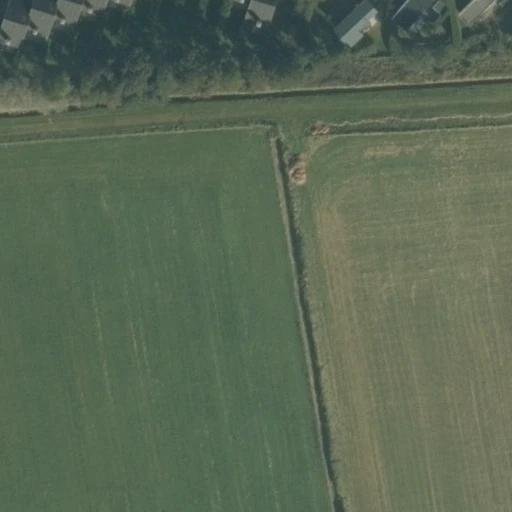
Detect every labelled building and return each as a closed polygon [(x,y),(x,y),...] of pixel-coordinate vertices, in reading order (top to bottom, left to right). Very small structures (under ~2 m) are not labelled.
[(19,50),(27,25),(26,25),(33,0),(9,0),(0,31),(0,35),(20,42),(18,49),(19,50)] [(46,39),(54,14),(53,14),(57,0),(33,0),(26,25),(27,25),(48,31),(45,39),(46,39)] [(74,28),(81,3),(80,3),(81,0),(57,0),(53,14),(54,14),(75,21),(73,28),(74,28)] [(101,18),(106,0),(81,0),(80,3),(81,3),(102,10),(100,17),(101,18)] [(267,30),(275,0),(250,0),(244,23),(245,23),(247,16),(268,22),(266,29),(267,30)] [(434,2),(432,0),(409,0),(391,21),(406,34),(434,2)] [(497,0),(476,0),(458,18),(469,28),(497,0)] [(378,14),(364,1),(333,33),(350,50),(362,38),(358,34),(378,14)]
